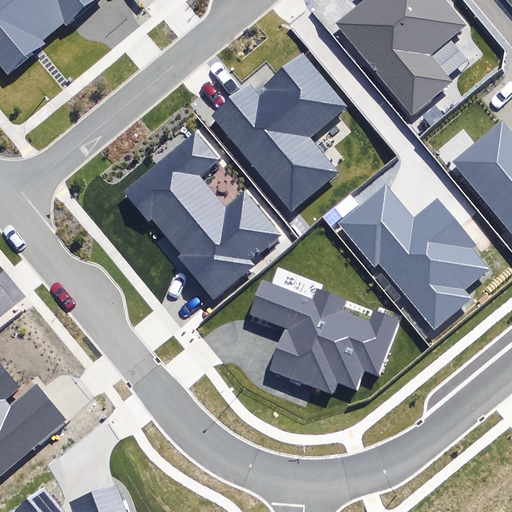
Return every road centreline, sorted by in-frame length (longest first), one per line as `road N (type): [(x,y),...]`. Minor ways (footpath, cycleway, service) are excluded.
road 1 (residential): [(7,204),(205,442),(252,471),(304,483)]
road 2 (residential): [(253,0),(7,204)]
road 3 (residential): [(304,483),(343,479),(408,455),(511,369)]
